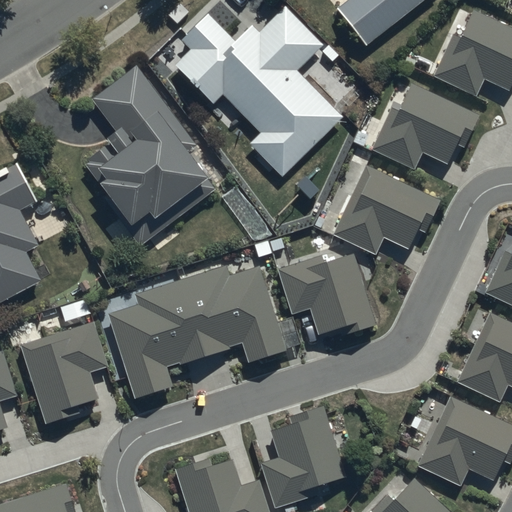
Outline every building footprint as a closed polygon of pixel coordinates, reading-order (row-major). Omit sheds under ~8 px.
[(423,0),(350,0),(340,8),(367,44),(423,0)] [(249,147),(280,179),(344,117),(300,71),(327,47),(283,1),(237,45),(209,16),(167,56),(213,105),(223,96),(261,135),(249,147)] [(511,29),(469,9),(436,79),(477,96),(486,78),(511,90),(511,29)] [(220,180),(135,67),(92,100),(121,139),(83,168),(138,241),(220,180)] [(479,117),(404,81),(371,150),(412,170),(421,152),(455,168),(479,117)] [(0,303),(41,283),(26,253),(40,247),(21,210),(38,201),(17,159),(0,166),(0,303)] [(439,203),(364,167),(330,235),(372,255),(381,238),(415,254),(439,203)] [(511,232),(484,292),(511,305),(511,232)] [(321,257),(279,270),(292,314),(311,308),(320,340),(377,323),(357,257),(324,263),(321,257)] [(175,389),(167,370),(244,345),(250,365),(286,354),(258,266),(230,275),(227,265),(135,294),(139,306),(109,316),(136,401),(175,389)] [(511,322),(491,313),(458,381),(500,401),(508,384),(511,385),(511,322)] [(94,327),(21,350),(46,427),(101,410),(91,378),(109,373),(94,327)] [(4,353),(0,353),(0,439),(11,436),(1,404),(19,399),(4,353)] [(511,464),(511,427),(451,399),(418,467),(459,487),(468,469),(502,486),(511,464)] [(260,464),(273,506),(349,483),(327,409),(268,427),(277,459),(260,464)] [(231,454),(175,470),(188,511),(269,511),(259,481),(241,487),(231,454)] [(447,511),(410,477),(377,511),(447,511)] [(73,511),(66,486),(0,506),(0,511),(73,511)]
